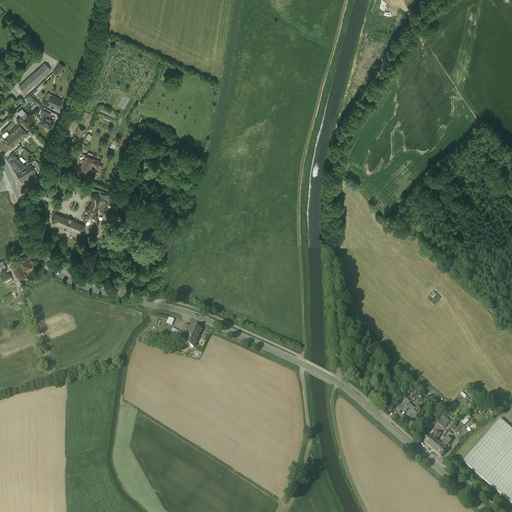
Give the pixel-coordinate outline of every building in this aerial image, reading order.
[(25,94),(51,70),(45,63),(19,87),(25,94)] [(64,67),(60,64),(54,72),(58,75),(64,67)] [(52,95),(51,98),(47,96),(45,99),(45,98),(41,104),(48,108),(49,104),(58,109),(63,101),(52,95)] [(24,118),(28,114),(23,108),(18,112),(24,118)] [(40,116),(42,117),(39,123),(45,126),(45,128),(49,130),(50,128),(51,129),(51,128),(52,128),(53,126),(53,125),(54,122),(49,119),(51,115),(43,110),(40,116)] [(30,127),(20,116),(16,120),(19,124),(20,123),(26,130),(30,127)] [(26,142),(23,138),(28,134),(20,125),(12,132),(16,138),(15,139),(18,143),(22,146),(26,142)] [(74,137),(71,142),(78,145),(80,140),(85,129),(79,126),(74,137)] [(16,138),(12,132),(3,140),(11,149),(18,143),(15,139),(16,138)] [(122,157),(126,159),(131,148),(127,146),(122,157)] [(24,167),(26,166),(13,154),(9,157),(11,159),(10,159),(12,161),(10,163),(18,171),(19,169),(20,170),(24,167)] [(102,162),(95,159),(93,158),(86,156),(80,169),(89,173),(92,174),(94,170),(91,169),(93,164),(102,168),(103,166),(101,165),(102,162)] [(33,162),(39,168),(42,166),(35,160),(33,162)] [(16,173),(21,181),(35,171),(31,164),(16,173)] [(92,202),(90,204),(84,218),(93,222),(93,221),(94,221),(97,220),(98,217),(97,215),(96,213),(98,207),(100,203),(98,193),(91,194),(92,202)] [(73,220),(68,218),(55,213),(51,223),(63,228),(64,228),(64,229),(68,231),(69,230),(82,236),(86,226),(73,220)] [(19,261),(19,262),(23,271),(25,270),(26,270),(27,272),(30,270),(29,268),(34,265),(32,262),(33,261),(30,256),(26,258),(26,257),(19,260),(19,261)] [(27,277),(25,274),(19,262),(11,266),(17,278),(18,277),(19,280),(22,278),(22,279),(27,277)] [(5,285),(14,281),(9,273),(1,277),(5,285)] [(0,299),(0,303),(3,309),(21,300),(16,291),(0,299)] [(70,327),(66,318),(37,331),(41,340),(70,327)] [(201,330),(191,326),(183,344),(193,348),(201,330)] [(181,332),(173,329),(171,335),(179,338),(181,332)] [(5,355),(34,342),(30,334),(1,347),(5,355)] [(376,350),(370,344),(368,347),(374,353),(376,350)] [(398,372),(394,368),(390,373),(394,377),(398,372)] [(418,415),(408,406),(410,403),(406,400),(397,410),(401,413),(398,416),(405,422),(408,420),(412,423),(418,415)] [(435,422),(432,419),(431,420),(422,411),(420,413),(430,422),(432,424),(430,425),(432,427),(438,420),(437,419),(435,422)] [(450,422),(443,416),(437,423),(437,422),(436,423),(444,429),(450,422)] [(511,429),(500,419),(463,462),(511,503),(511,429)] [(461,422),(452,430),(456,434),(465,426),(464,426),(461,422)] [(436,432),(431,437),(436,442),(441,436),(436,432)] [(431,437),(429,436),(424,442),(433,450),(438,443),(436,442),(431,437)] [(447,437),(440,445),(445,449),(452,442),(447,437)] [(440,445),(438,443),(433,450),(441,458),(447,451),(445,449),(440,445)]
